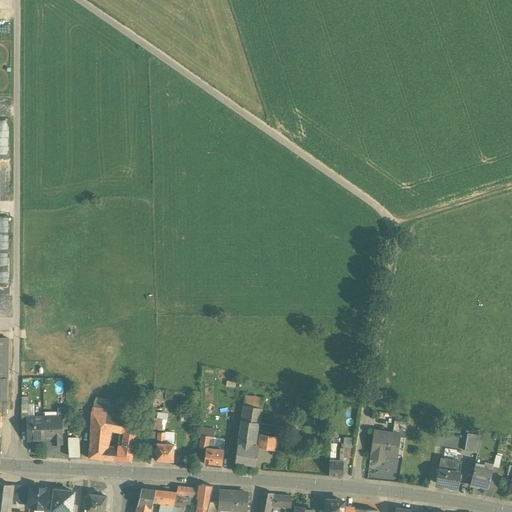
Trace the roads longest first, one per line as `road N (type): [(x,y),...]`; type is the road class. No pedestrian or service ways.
road 1 (track): [(76,0),(390,220),(354,487)]
road 2 (tertiary): [(499,511),(354,487),(0,464)]
road 3 (track): [(17,0),(14,465)]
road 4 (track): [(511,187),(392,224)]
